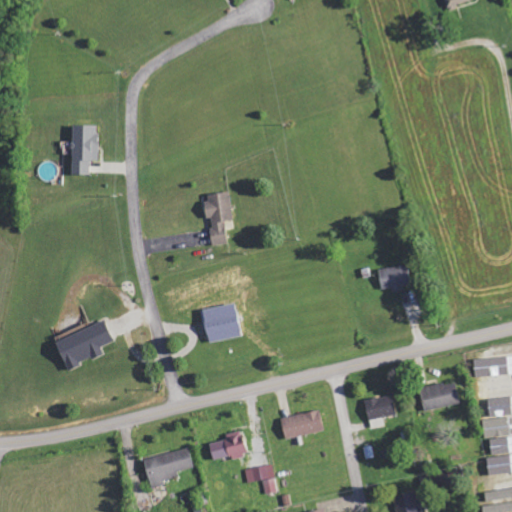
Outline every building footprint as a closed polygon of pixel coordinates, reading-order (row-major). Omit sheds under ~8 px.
[(476,0),(446,0),(449,9),(476,0)] [(73,174),(91,175),(91,161),(99,161),(99,126),(73,125),(73,174)] [(211,245),(228,244),(226,221),(233,221),(231,193),(208,194),(211,245)] [(403,289),(402,286),(412,285),(408,265),(379,269),(383,292),(403,289)] [(204,311),(211,343),(243,336),(236,303),(204,311)] [(56,342),(68,370),(106,354),(103,347),(115,342),(107,321),(56,342)] [(511,376),(511,354),(477,356),(478,377),(511,376)] [(511,376),(475,382),(478,401),(511,395),(511,376)] [(461,405),(458,382),(421,387),(424,410),(461,405)] [(366,401),(372,430),(386,427),(384,418),(398,415),(394,395),(366,401)] [(511,435),(511,397),(480,401),(485,439),(511,435)] [(282,419),(287,440),(326,431),(321,410),(282,419)] [(211,443),(214,460),(233,457),(233,458),(249,455),(244,431),(226,434),(227,440),(211,443)] [(511,436),(491,439),(494,458),(511,455),(511,436)] [(153,487),(181,479),(179,473),(195,468),(190,448),(145,461),(153,487)] [(511,475),(511,457),(487,458),(488,477),(511,475)] [(266,494),(279,492),(274,465),(247,469),(249,484),(265,482),(266,494)] [(511,478),(483,480),(485,499),(511,496),(511,478)] [(397,511),(423,511),(419,492),(394,498),(397,511)] [(511,511),(511,502),(488,505),(488,511),(511,511)]
